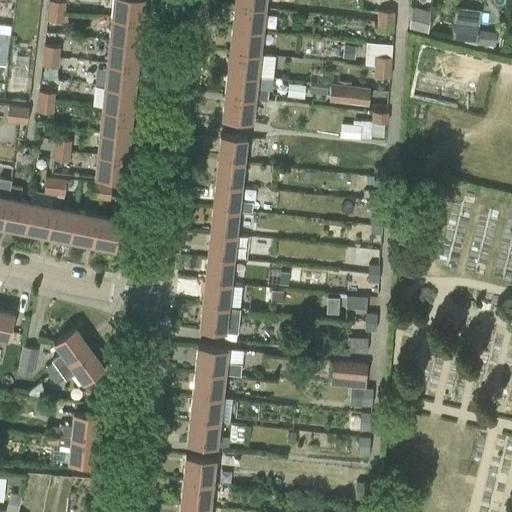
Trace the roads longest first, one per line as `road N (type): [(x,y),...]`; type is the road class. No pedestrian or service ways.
road 1 (residential): [(154,305),(194,0)]
road 2 (residential): [(138,511),(154,305)]
road 3 (residential): [(154,305),(0,269)]
